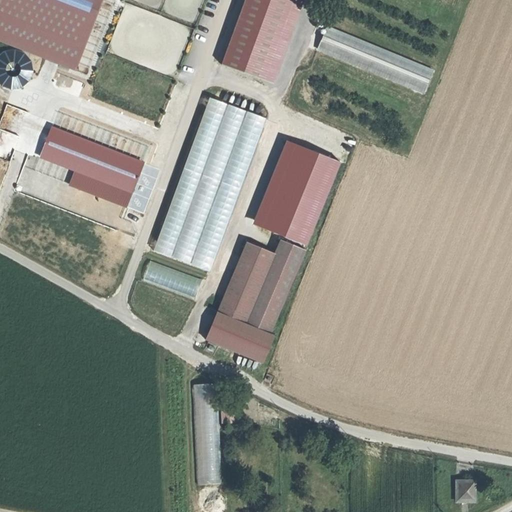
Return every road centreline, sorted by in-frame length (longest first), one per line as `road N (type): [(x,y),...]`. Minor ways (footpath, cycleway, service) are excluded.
road 1 (track): [(0,248),(332,427),(511,461)]
road 2 (track): [(114,312),(230,0)]
